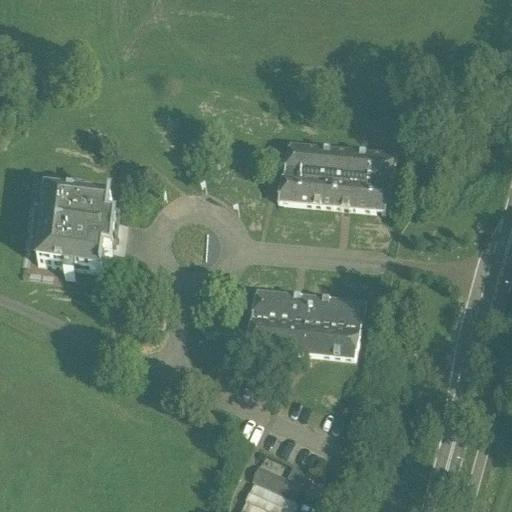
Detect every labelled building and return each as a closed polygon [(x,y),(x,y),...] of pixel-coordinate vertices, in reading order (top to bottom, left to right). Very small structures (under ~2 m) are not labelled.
[(278,207),(287,208),(385,217),(396,161),(291,151),(278,207)] [(47,196),(39,268),(68,271),(67,274),(76,275),(76,272),(102,276),(105,257),(113,258),(117,226),(109,225),(112,204),(88,201),(89,195),(77,193),(76,200),(47,196)] [(247,352),(287,357),(354,364),(366,309),(258,297),(247,352)] [(195,412),(191,420),(198,423),(202,416),(195,412)] [(252,486),(287,502),(296,506),(303,490),(260,470),(252,486)]
